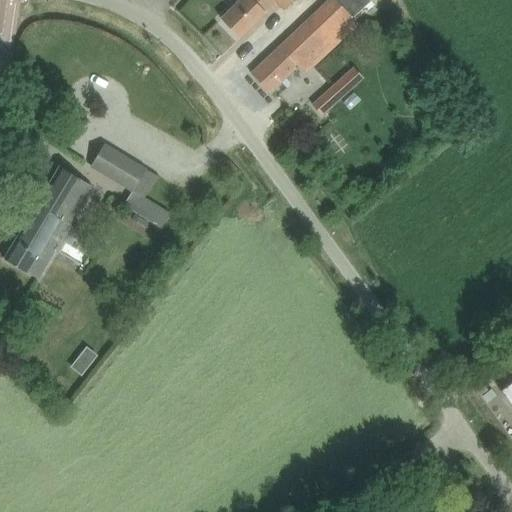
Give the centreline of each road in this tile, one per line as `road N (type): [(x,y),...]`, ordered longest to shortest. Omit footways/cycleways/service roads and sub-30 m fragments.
road 1 (unclassified): [(454,428),(177,45),(130,12),(94,0)]
road 2 (unclassified): [(327,511),(454,428)]
road 3 (unknown): [(210,92),(318,0)]
